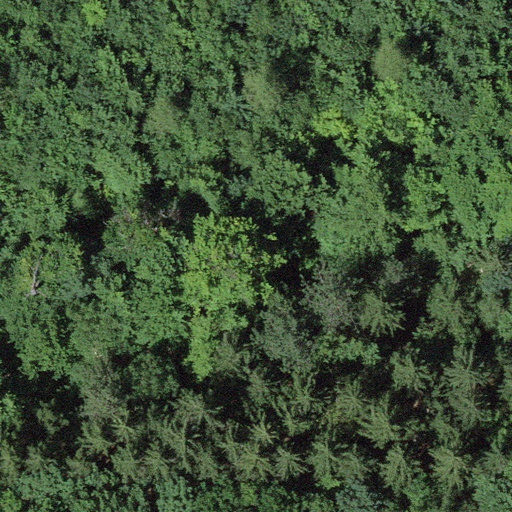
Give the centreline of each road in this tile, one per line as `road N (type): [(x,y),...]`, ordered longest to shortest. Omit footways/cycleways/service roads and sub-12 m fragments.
road 1 (track): [(0,391),(385,272),(511,257)]
road 2 (track): [(0,490),(440,475),(511,485)]
